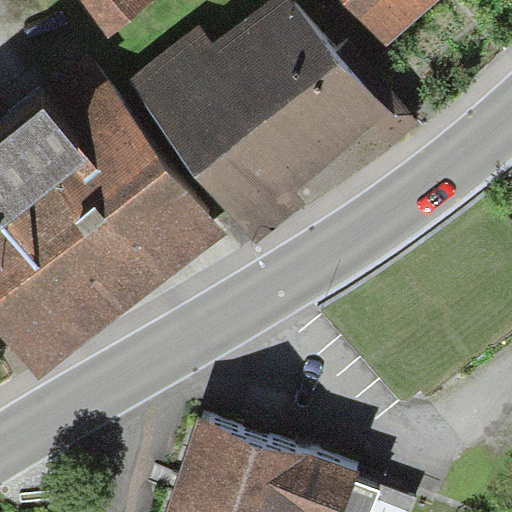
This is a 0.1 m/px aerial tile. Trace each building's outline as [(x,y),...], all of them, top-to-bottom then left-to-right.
[(67,0),(100,41),(150,0),(67,0)] [(429,0),(331,0),(377,49),(429,0)] [(198,36),(125,90),(228,227),(371,121),(287,8),(216,60),(198,36)] [(0,142),(0,342),(24,372),(203,228),(82,77),(0,142)] [(334,511),(347,470),(197,425),(170,511),(334,511)]
